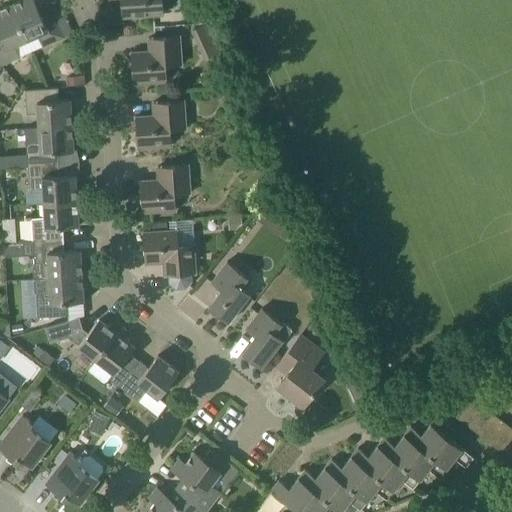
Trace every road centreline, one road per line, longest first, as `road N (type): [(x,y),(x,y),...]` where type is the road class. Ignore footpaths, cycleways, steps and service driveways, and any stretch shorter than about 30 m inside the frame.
road 1 (residential): [(215,375),(213,351),(129,279),(114,244),(105,44),(91,0)]
road 2 (residential): [(511,394),(493,379),(457,376),(310,440),(215,375)]
road 3 (residential): [(105,511),(215,375)]
